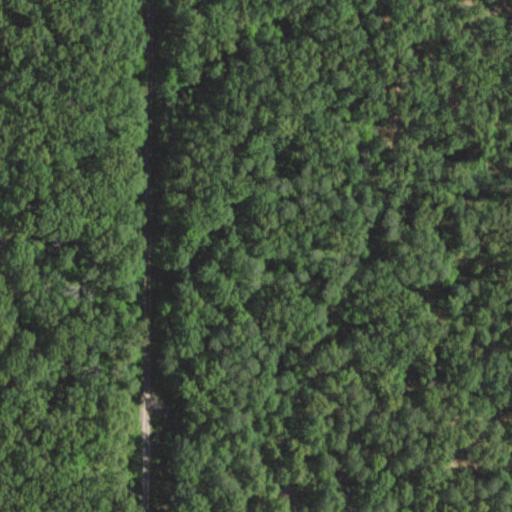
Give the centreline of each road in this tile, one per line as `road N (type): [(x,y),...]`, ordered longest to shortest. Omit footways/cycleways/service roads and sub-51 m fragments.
road 1 (track): [(151,0),(147,302)]
road 2 (track): [(144,511),(147,302)]
